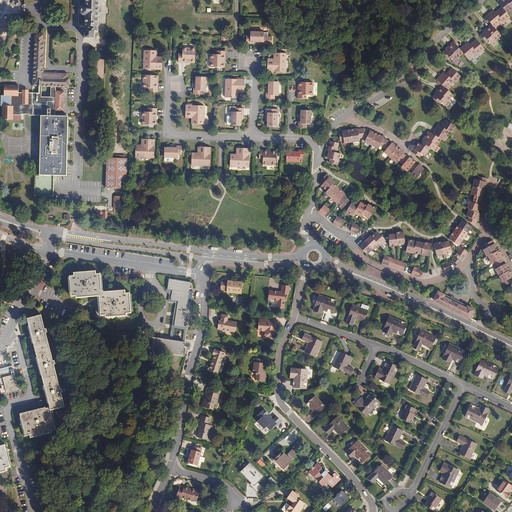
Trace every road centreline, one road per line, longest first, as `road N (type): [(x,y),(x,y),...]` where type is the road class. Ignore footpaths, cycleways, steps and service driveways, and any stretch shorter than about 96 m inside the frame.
road 1 (residential): [(294,317),(280,350),(279,399),(368,497),(372,511)]
road 2 (tertiary): [(322,266),(511,349)]
road 3 (tertiary): [(511,343),(327,255)]
road 4 (residential): [(33,511),(7,409),(30,398),(30,384),(19,343),(6,335)]
road 5 (residential): [(201,274),(203,313),(169,468)]
road 6 (residential): [(307,210),(364,258),(416,280),(464,267)]
road 7 (tertiary): [(210,251),(53,230)]
road 8 (residential): [(47,250),(182,271)]
road 9 (residential): [(254,138),(174,136),(167,129),(174,87)]
road 10 (tertiary): [(55,237),(181,256)]
road 11 (residential): [(409,493),(464,385)]
